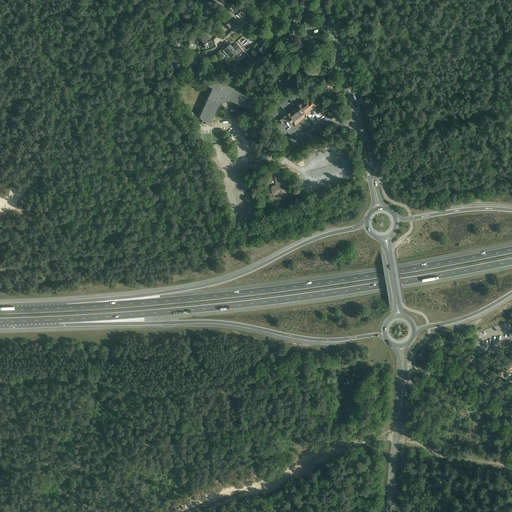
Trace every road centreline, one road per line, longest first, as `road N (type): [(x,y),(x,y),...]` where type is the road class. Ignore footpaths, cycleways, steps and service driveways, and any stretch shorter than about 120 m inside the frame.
road 1 (motorway): [(59,319),(333,293),(511,261)]
road 2 (motorway): [(511,249),(319,283),(67,307)]
road 3 (track): [(173,0),(155,38),(153,79),(235,236),(317,206),(362,177)]
road 4 (motorway): [(59,319),(225,324),(321,341),(384,335)]
road 5 (motorway): [(365,224),(230,278),(67,307)]
road 6 (track): [(79,446),(97,439),(168,447),(199,433),(209,439),(214,463),(254,461),(289,473)]
road 7 (track): [(0,480),(79,446),(74,495),(96,511)]
road 8 (secondary): [(383,207),(345,80)]
road 9 (secondary): [(345,80),(373,209)]
road 10 (track): [(186,511),(304,467)]
